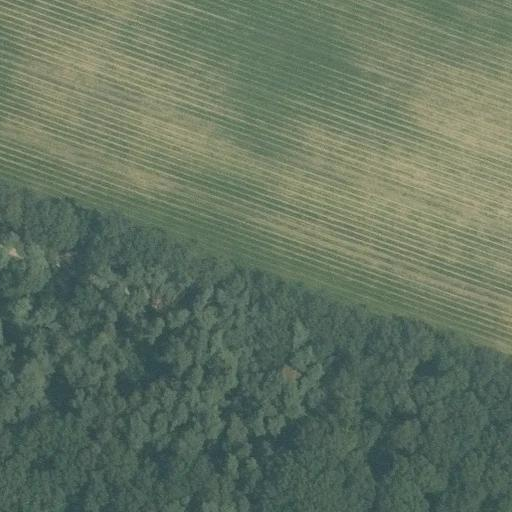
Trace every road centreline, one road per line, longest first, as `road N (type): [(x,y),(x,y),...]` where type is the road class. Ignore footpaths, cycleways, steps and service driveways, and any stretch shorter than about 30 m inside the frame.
road 1 (track): [(511,427),(0,244)]
road 2 (track): [(511,433),(364,511)]
